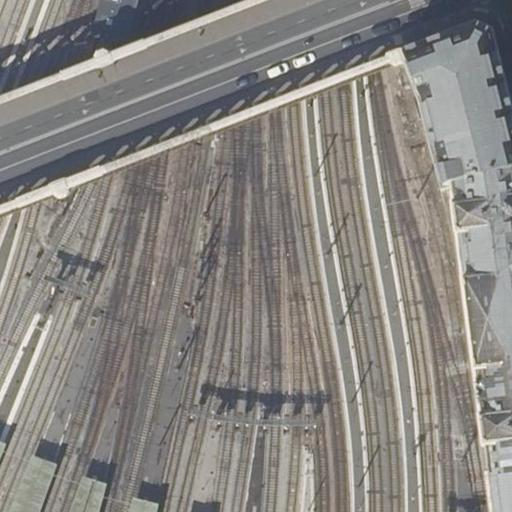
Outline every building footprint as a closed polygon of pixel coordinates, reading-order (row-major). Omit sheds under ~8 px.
[(101,0),(92,37),(125,45),(136,0),(101,0)] [(454,186),(511,167),(511,107),(493,32),(478,25),(442,39),(405,54),(420,100),(444,190),(454,186)] [(511,511),(511,167),(454,186),(495,511),(511,511)] [(41,511),(59,464),(35,455),(12,511),(41,511)] [(99,511),(106,483),(86,478),(73,511),(99,511)] [(157,511),(159,507),(135,501),(131,511),(157,511)]
